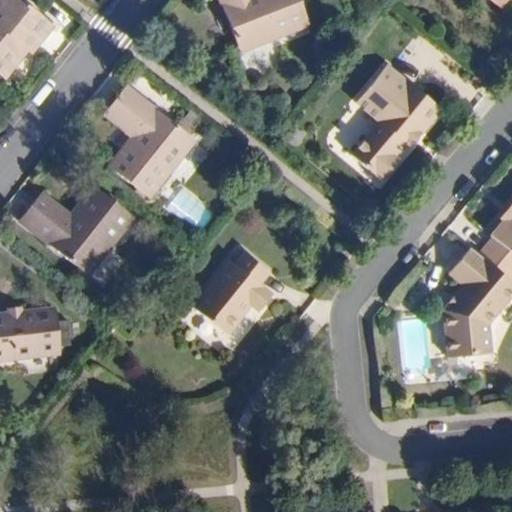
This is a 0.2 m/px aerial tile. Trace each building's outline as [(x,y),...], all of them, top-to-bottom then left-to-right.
[(0,0),(0,68),(3,71),(25,44),(21,41),(29,32),(37,39),(53,20),(28,0),(0,0)] [(308,25),(298,0),(219,0),(240,52),(308,25)] [(30,48),(37,39),(29,32),(21,41),(25,44),(30,48)] [(410,143),(440,107),(386,63),(367,86),(378,95),(366,109),(379,120),(351,154),(377,176),(378,175),(382,178),(398,158),(394,155),(406,140),(410,143)] [(150,193),(196,136),(127,80),(110,102),(138,125),(133,132),(110,160),(150,193)] [(366,109),(378,95),(367,86),(355,100),(366,109)] [(138,125),(110,102),(104,109),(133,132),(138,125)] [(88,269),(132,214),(92,182),(72,207),(64,217),(35,193),(19,213),(88,269)] [(72,207),(43,183),(35,193),(64,217),(72,207)] [(511,202),(498,219),(501,221),(490,234),(493,236),(511,252),(511,202)] [(511,275),(511,252),(493,236),(478,254),(508,280),(511,275)] [(478,254),(470,248),(448,274),(462,286),(443,310),(446,357),(489,353),(486,324),(511,292),(511,282),(508,280),(478,254)] [(275,293),(264,283),(273,272),(249,252),(239,263),(232,257),(193,304),(228,332),(245,312),(242,310),(249,301),(261,311),(275,293)] [(30,308),(29,300),(15,302),(16,309),(30,308)] [(0,357),(59,350),(54,305),(30,308),(16,309),(0,311),(0,357)]
